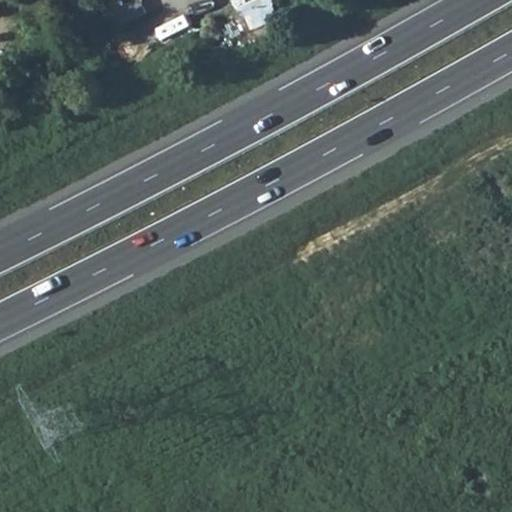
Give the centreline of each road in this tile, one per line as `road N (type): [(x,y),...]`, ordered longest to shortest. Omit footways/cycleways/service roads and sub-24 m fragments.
road 1 (trunk): [(0,321),(511,50)]
road 2 (track): [(511,140),(0,408)]
road 3 (trunk): [(478,0),(0,254)]
